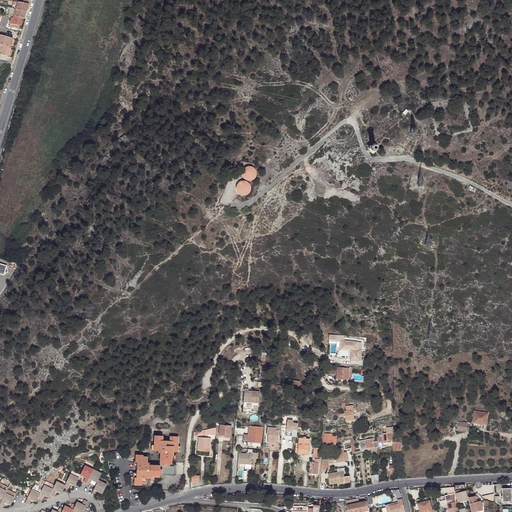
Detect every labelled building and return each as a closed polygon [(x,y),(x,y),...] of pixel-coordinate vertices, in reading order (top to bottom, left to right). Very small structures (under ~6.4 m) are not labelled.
[(26,12),(29,4),(28,4),(14,0),(13,4),(15,4),(17,4),(16,6),(16,9),(26,12)] [(24,19),(26,12),(16,9),(13,8),(12,11),(11,10),(10,16),(11,17),(12,18),(16,19),(17,17),(22,18),(24,19)] [(3,16),(0,25),(0,26),(5,28),(9,18),(3,16)] [(19,28),(22,18),(17,17),(16,19),(12,18),(9,26),(19,28)] [(0,34),(0,44),(10,48),(13,38),(0,34)] [(7,56),(10,48),(0,44),(0,58),(0,59),(2,55),(7,56)] [(369,148),(373,153),(378,150),(376,147),(374,144),(369,148)] [(256,176),(257,174),(257,173),(257,172),(256,170),(254,168),(252,167),(249,166),(247,167),(245,169),(243,171),(242,173),(243,176),(244,178),(245,179),(247,180),(250,181),(252,180),(254,179),(256,176)] [(250,191),(251,188),(251,185),(250,184),(249,183),(247,182),(244,181),(241,182),(239,183),(237,185),(237,188),(237,191),(239,193),(241,195),(244,195),(246,195),(248,194),(249,193),(250,191)] [(342,347),(342,340),(340,340),(340,349),(350,349),(350,347),(342,347)] [(361,341),(342,340),(342,347),(350,347),(350,349),(349,358),(360,359),(361,341)] [(348,377),(348,369),(337,368),(336,378),(347,379),(348,377)] [(268,389),(277,391),(280,391),(282,392),(284,386),(269,383),(268,389)] [(253,411),(257,411),(259,391),(251,390),(251,394),(248,394),(248,390),(248,389),(244,388),(242,408),(253,409),(253,411)] [(347,411),(345,412),(346,420),(354,419),(353,406),(346,406),(347,411)] [(488,414),(475,412),(473,423),(481,424),(486,425),(488,414)] [(225,422),(217,422),(216,426),(220,426),(219,435),(224,436),(224,437),(230,438),(231,427),(234,427),(234,423),(229,423),(229,425),(225,425),(225,422)] [(467,423),(459,422),(457,430),(466,431),(467,423)] [(262,430),(262,427),(249,426),(248,434),(248,435),(261,436),(262,430)] [(269,452),(279,452),(279,448),(280,444),(278,444),(279,431),(269,430),(268,433),(267,433),(267,435),(268,435),(268,443),(270,443),(269,452)] [(392,432),(382,433),(383,437),(377,437),(378,441),(379,446),(384,445),(383,441),(392,441),(392,432)] [(336,447),(336,438),(332,437),(332,434),(324,433),(323,446),(336,447)] [(248,435),(248,434),(243,434),(243,441),(247,441),(247,446),(261,447),(261,436),(248,435)] [(177,452),(178,437),(170,436),(170,441),(162,441),(162,436),(155,436),(154,451),(158,451),(158,453),(160,453),(159,466),(149,465),(149,463),(147,463),(147,457),(143,457),(143,455),(135,455),(135,462),(137,462),(136,478),(135,478),(134,485),(142,485),(142,483),(146,484),(146,478),(150,478),(151,477),(159,477),(159,476),(163,476),(163,474),(174,475),(174,467),(167,467),(167,464),(171,464),(171,456),(173,456),(173,452),(177,452)] [(200,438),(199,438),(198,444),(197,450),(198,450),(198,451),(209,452),(210,438),(207,438),(207,437),(205,437),(205,438),(203,438),(203,437),(200,436),(200,438)] [(298,448),(295,448),(295,453),(297,453),(309,454),(310,439),(299,438),(298,448)] [(379,446),(378,441),(374,442),(373,438),(359,441),(361,451),(367,449),(379,447),(379,446)] [(402,443),(394,443),(394,447),(394,451),(402,451),(402,447),(402,443)] [(337,453),(335,454),(337,462),(348,461),(347,452),(344,452),(343,448),(337,448),(337,453)] [(238,453),(238,464),(237,469),(239,469),(239,464),(245,464),(251,464),(252,454),(238,453)] [(313,474),(319,475),(320,465),(320,463),(315,463),(309,462),(309,468),(312,469),(314,470),(313,474)] [(291,464),(282,463),(280,478),(286,479),(286,477),(289,477),(291,464)] [(86,483),(93,470),(85,466),(80,475),(81,475),(85,477),(83,481),(86,483)] [(98,481),(101,474),(93,470),(86,483),(90,484),(92,480),(97,483),(98,481)] [(344,477),(343,471),(328,474),(330,484),(337,483),(345,482),(345,483),(350,482),(349,476),(344,477)] [(75,486),(77,481),(79,478),(70,474),(65,486),(64,488),(67,489),(70,484),(75,486)] [(93,495),(95,496),(97,491),(102,494),(107,485),(98,481),(97,483),(94,490),(91,494),(93,495)] [(65,486),(56,482),(53,489),(50,495),(53,497),(56,491),(61,493),(64,488),(65,486)] [(38,498),(41,500),(44,495),(49,497),(50,495),(53,489),(44,485),(40,494),(38,498)] [(511,496),(511,489),(503,489),(503,502),(511,502),(511,496)] [(32,490),(30,494),(25,503),(29,505),(31,499),(36,502),(38,498),(40,494),(32,490)] [(454,490),(452,490),(448,491),(449,495),(445,496),(449,510),(459,507),(454,490)] [(458,503),(468,501),(466,491),(461,493),(456,494),(458,503)] [(10,505),(14,497),(5,493),(3,499),(0,504),(0,507),(2,508),(5,503),(10,505)] [(476,496),(469,498),(472,511),(478,511),(483,511),(480,501),(477,502),(476,496)] [(369,511),(369,509),(368,501),(359,503),(358,499),(346,502),(347,511),(369,511)] [(403,499),(398,500),(399,502),(399,504),(389,506),(390,511),(404,511),(405,511),(403,499)] [(75,506),(73,511),(74,511),(82,511),(87,503),(88,502),(84,500),(82,504),(77,502),(75,506)] [(420,511),(417,511),(433,511),(430,501),(429,501),(422,503),(418,504),(420,511)] [(399,504),(399,502),(386,505),(387,511),(390,511),(389,506),(399,504)]
